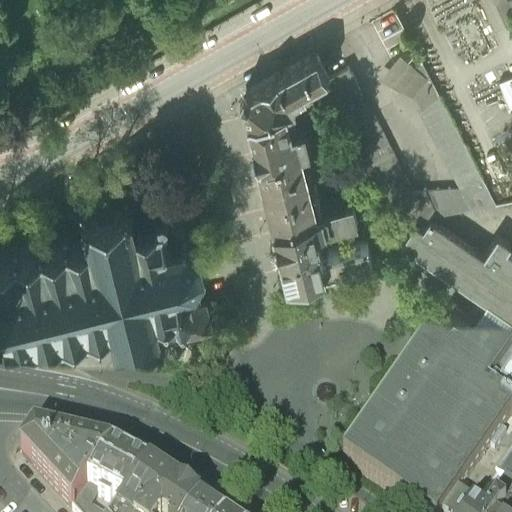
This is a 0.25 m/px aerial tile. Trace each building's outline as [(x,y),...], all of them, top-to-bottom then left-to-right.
[(511,0),(495,0),(507,28),(511,25),(511,78),(499,84),(511,108),(511,107),(511,0)] [(241,98),(257,161),(303,148),(310,145),(305,123),(292,128),(286,106),(295,103),(293,97),(329,76),(315,51),(243,90),(241,98)] [(460,211),(497,203),(429,76),(413,95),(458,184),(413,187),(351,66),(333,74),(406,229),(413,217),(422,224),(426,217),(460,211)] [(257,161),(271,221),(319,209),(303,148),(257,161)] [(181,334),(181,332),(209,325),(210,327),(213,326),(212,325),(213,325),(213,322),(212,322),(206,300),(207,299),(207,297),(205,297),(205,295),(202,296),(202,298),(200,298),(194,277),(197,275),(194,270),(201,259),(206,260),(207,255),(202,255),(199,242),(203,239),(201,235),(196,238),(185,231),(185,226),(181,225),(176,204),(181,203),(187,201),(181,178),(133,189),(134,193),(128,194),(127,189),(122,190),(124,195),(87,204),(86,199),(81,200),(83,206),(77,207),(78,209),(63,212),(62,211),(59,211),(60,212),(58,213),(59,216),(61,216),(62,223),(64,229),(63,230),(64,234),(43,240),(41,235),(37,236),(39,241),(17,246),(16,241),(12,242),(13,247),(0,250),(0,321),(3,321),(4,328),(6,335),(4,336),(2,340),(3,346),(7,348),(12,347),(15,342),(15,340),(35,335),(36,340),(41,339),(40,334),(60,329),(61,334),(66,333),(65,328),(86,323),(87,328),(92,327),(91,322),(111,317),(113,325),(115,335),(110,337),(111,341),(116,340),(118,345),(122,344),(121,338),(157,329),(159,335),(162,334),(163,335),(164,337),(166,336),(166,337),(168,337),(168,335),(172,334),(173,335),(171,336),(172,337),(170,343),(169,344),(172,348),(176,352),(184,350),(186,344),(187,339),(181,334)] [(358,223),(353,201),(319,209),(271,221),(279,251),(320,241),(317,228),(328,225),(330,230),(358,223)] [(487,262),(426,217),(422,224),(413,217),(406,229),(400,240),(463,286),(469,289),(476,294),(464,311),(452,304),(342,464),(410,511),(470,511),(471,511),(473,508),(459,498),(511,419),(511,259),(511,260),(511,259),(511,251),(498,242),(487,262)] [(320,241),(279,251),(286,278),(319,267),(373,257),(368,240),(321,248),(320,241)] [(32,440),(23,458),(72,511),(74,511),(89,490),(112,457),(82,447),(68,442),(32,440)] [(511,451),(496,474),(505,481),(511,486),(511,451)] [(132,465),(112,457),(89,490),(94,494),(108,506),(112,502),(116,505),(123,511),(125,511),(149,478),(132,465)] [(199,511),(173,494),(149,478),(125,511),(199,511)] [(501,511),(511,497),(511,486),(505,481),(485,505),(485,511),(471,511),(470,511),(501,511)] [(89,511),(89,501),(94,494),(89,490),(74,511),(123,511),(116,505),(111,511),(89,511)] [(511,511),(511,497),(501,511),(511,511)]
